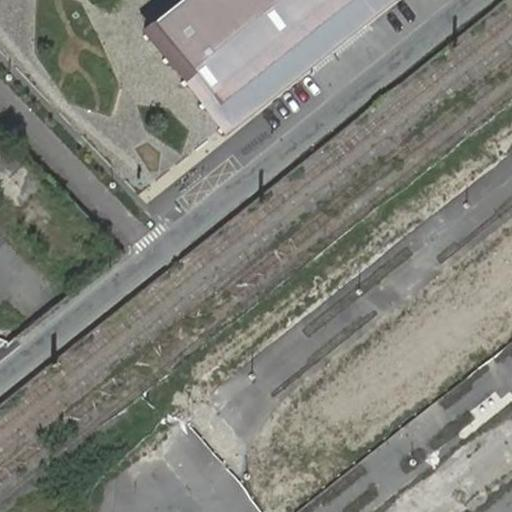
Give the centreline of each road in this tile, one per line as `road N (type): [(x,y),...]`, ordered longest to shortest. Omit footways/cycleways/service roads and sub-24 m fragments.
road 1 (residential): [(162,246),(472,0)]
road 2 (unknown): [(326,511),(511,367)]
road 3 (residential): [(162,246),(0,77)]
road 4 (residential): [(0,380),(162,246)]
